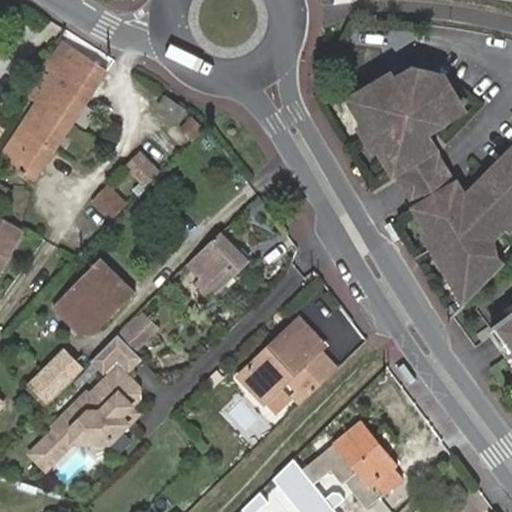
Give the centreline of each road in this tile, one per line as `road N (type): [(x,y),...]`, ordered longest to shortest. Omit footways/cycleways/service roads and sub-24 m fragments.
road 1 (tertiary): [(230,81),(273,125),(398,333),(511,488)]
road 2 (tertiary): [(511,443),(431,334),(358,215),(297,113),(281,58)]
road 3 (track): [(209,511),(398,333)]
road 4 (residential): [(60,0),(156,52),(181,56)]
